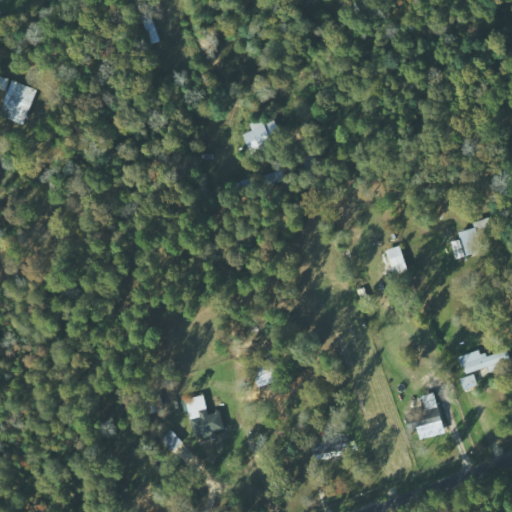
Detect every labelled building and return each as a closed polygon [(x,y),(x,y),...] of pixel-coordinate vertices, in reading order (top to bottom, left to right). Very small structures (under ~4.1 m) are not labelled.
[(38,90),(0,76),(0,89),(8,92),(0,113),(0,115),(25,125),(38,90)] [(284,136),(278,121),(268,125),(265,119),(253,124),(255,131),(246,135),(252,149),(284,136)] [(454,242),(456,258),(483,254),(480,229),(462,231),(464,241),(454,242)] [(463,356),(468,375),(501,367),(500,364),(507,362),(504,352),(484,357),(482,351),(463,356)] [(464,378),(466,390),(479,388),(477,375),(464,378)] [(425,396),(428,409),(408,413),(413,433),(445,425),(438,393),(425,396)] [(196,438),(227,431),(223,412),(211,415),(207,395),(187,400),(196,438)] [(354,455),(350,435),(341,437),(342,444),(315,448),(318,462),(354,455)]
